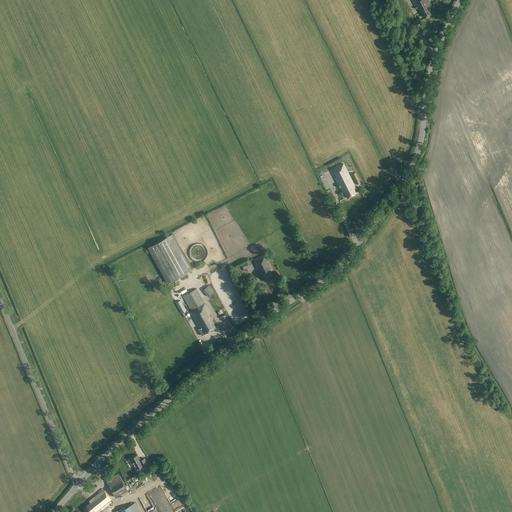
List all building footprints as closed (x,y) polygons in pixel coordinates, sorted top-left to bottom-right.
[(432,14),(429,8),(432,7),(428,0),(412,0),(417,9),(420,8),(425,18),(432,14)] [(354,186),(343,164),(331,170),(333,174),(335,174),(336,177),(335,178),(340,189),(341,189),(343,192),(344,191),(347,198),(355,193),(354,189),(355,189),(354,186)] [(356,173),(354,174),(352,175),(356,185),(360,183),(356,173)] [(169,283),(192,270),(172,234),(149,247),(169,283)] [(274,277),(271,272),(273,271),(265,254),(254,259),(257,265),(255,266),(259,273),(261,272),(265,282),(274,277)] [(202,290),(208,297),(214,292),(209,285),(202,290)] [(196,289),(189,293),(183,296),(191,311),(190,312),(199,329),(198,329),(202,336),(215,327),(211,320),(213,319),(211,316),(210,317),(208,314),(210,313),(196,289)] [(186,311),(180,300),(176,303),(182,313),(186,311)] [(141,460),(138,455),(131,459),(133,462),(132,463),(136,470),(142,466),(143,469),(149,466),(145,458),(141,460)] [(118,473),(106,480),(107,482),(115,497),(127,490),(119,475),(118,473)] [(84,508),(87,511),(95,511),(111,499),(104,490),(93,498),(94,500),(91,502),(84,508)] [(119,511),(140,511),(135,503),(119,511)]
